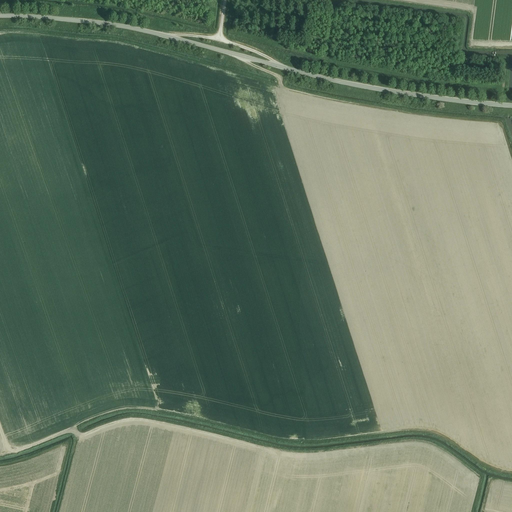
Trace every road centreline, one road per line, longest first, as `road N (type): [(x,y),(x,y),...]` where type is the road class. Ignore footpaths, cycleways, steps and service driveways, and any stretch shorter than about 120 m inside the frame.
road 1 (unclassified): [(0,17),(89,22),(371,88),(511,105)]
road 2 (track): [(270,450),(130,420),(13,451),(0,428)]
